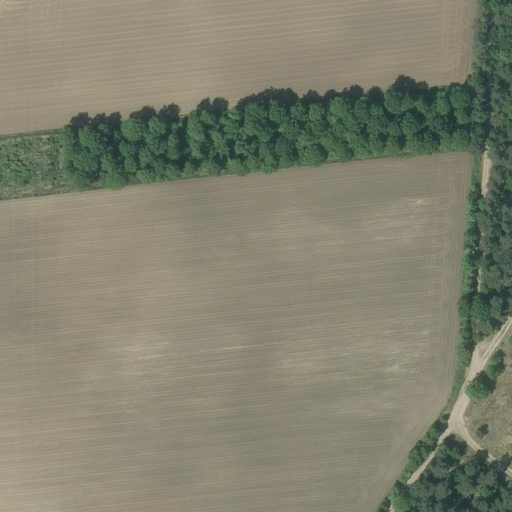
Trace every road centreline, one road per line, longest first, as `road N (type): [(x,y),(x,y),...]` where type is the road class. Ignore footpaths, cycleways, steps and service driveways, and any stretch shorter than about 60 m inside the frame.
road 1 (track): [(497,0),(474,377)]
road 2 (track): [(389,511),(511,318)]
